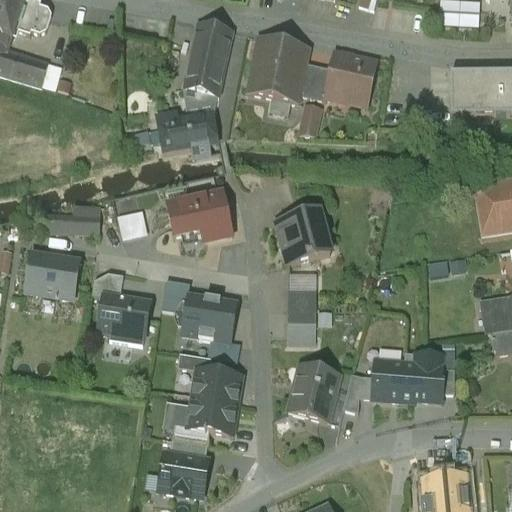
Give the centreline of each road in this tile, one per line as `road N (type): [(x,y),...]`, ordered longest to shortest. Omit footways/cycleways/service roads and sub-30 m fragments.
road 1 (residential): [(511,59),(420,55),(106,0)]
road 2 (residential): [(266,493),(257,287),(241,200)]
road 3 (residential): [(266,493),(363,449),(402,442)]
